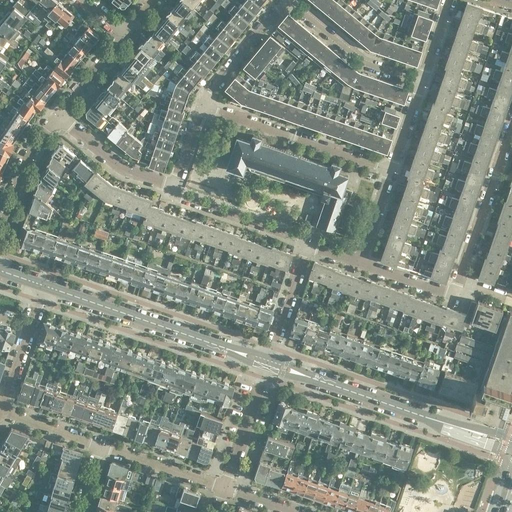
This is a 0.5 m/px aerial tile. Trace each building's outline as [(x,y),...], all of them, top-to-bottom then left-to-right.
[(17,0),(13,6),(15,7),(25,16),(28,13),(32,7),(38,0),(17,0)] [(38,0),(32,7),(37,12),(41,7),(48,12),(57,2),(55,0),(38,0)] [(174,6),(174,7),(186,17),(189,19),(195,11),(181,0),(178,0),(177,1),(178,2),(177,3),(175,3),(174,5),(174,6)] [(181,0),(193,9),(199,1),(198,0),(181,0)] [(245,0),(242,4),(254,13),(261,5),(260,5),(254,0),(245,0)] [(325,0),(320,6),(328,13),(338,0),(325,0)] [(348,4),(342,0),(338,0),(328,13),(335,19),(348,4)] [(417,0),(416,5),(425,8),(427,0),(417,0)] [(427,0),(425,8),(435,11),(438,0),(427,0)] [(223,1),(220,4),(226,9),(229,6),(223,1)] [(57,2),(48,12),(44,18),(48,21),(46,24),(49,27),(56,19),(65,8),(61,5),(61,4),(59,2),(57,2)] [(467,2),(464,12),(479,17),(481,13),(487,15),(488,14),(493,16),(494,12),(475,5),(473,5),(473,4),(467,2)] [(234,4),(231,8),(247,21),(254,13),(242,4),(239,8),(234,4)] [(348,4),(335,19),(343,25),(355,11),(348,4)] [(25,16),(15,7),(11,12),(9,10),(3,18),(16,29),(16,28),(18,30),(27,18),(25,16)] [(174,7),(173,7),(172,8),(170,8),(169,10),(169,12),(168,13),(168,12),(166,14),(179,25),(192,36),(195,32),(182,22),(186,17),(174,7)] [(65,8),(56,19),(52,24),(57,27),(60,23),(65,27),(72,18),(71,18),(73,15),(72,14),(72,13),(70,11),(69,11),(65,8)] [(233,15),(229,20),(241,29),(247,21),(231,8),(228,11),(233,15)] [(213,12),(209,9),(202,16),(207,20),(207,19),(210,16),(213,13),(213,12)] [(385,15),(379,10),(377,14),(383,18),(385,15)] [(355,11),(343,25),(350,32),(363,17),(355,11)] [(461,21),(493,32),(495,28),(484,25),(484,24),(477,22),(478,18),(479,17),(464,12),(461,21)] [(34,17),(28,13),(25,16),(27,18),(31,21),(34,17)] [(414,13),(410,22),(429,28),(432,19),(429,18),(429,17),(418,13),(418,14),(414,13)] [(161,22),(160,23),(173,33),(176,29),(179,31),(187,37),(187,38),(190,40),(190,41),(191,41),(194,38),(192,36),(179,25),(166,14),(164,17),(164,18),(162,18),(161,20),(161,22)] [(288,14),(276,28),(284,35),(296,20),(288,14)] [(363,17),(350,32),(358,38),(371,23),(363,17)] [(0,31),(13,40),(20,33),(16,29),(3,18),(0,21),(0,31)] [(221,20),(218,23),(235,37),(241,29),(229,20),(226,24),(221,20)] [(284,35),(291,42),(304,27),(296,20),(284,35)] [(493,32),(461,21),(457,30),(472,35),(474,31),(481,33),(492,36),(493,32)] [(71,27),(77,32),(92,44),(95,41),(96,41),(99,36),(95,33),(91,30),(88,27),(86,29),(84,31),(74,22),(71,27)] [(410,22),(407,32),(411,33),(411,34),(422,38),(422,37),(425,38),(429,28),(410,22)] [(155,29),(153,31),(175,49),(178,45),(169,38),(173,33),(160,23),(156,29),(155,29)] [(220,31),(216,35),(228,45),(235,37),(218,23),(215,27),(220,31)] [(371,23),(358,38),(368,46),(380,32),(377,30),(377,29),(371,23)] [(304,27),(291,42),(299,48),(311,33),(304,27)] [(22,35),(27,38),(31,33),(27,29),(22,35)] [(495,33),(501,35),(511,39),(511,33),(508,32),(507,33),(497,29),(495,33)] [(457,30),(454,39),(477,47),(481,49),(487,51),(488,47),(478,43),(478,42),(471,40),(472,35),(457,30)] [(0,43),(3,45),(6,40),(15,46),(17,43),(0,31),(0,43)] [(175,49),(153,31),(151,33),(152,33),(147,39),(159,49),(164,44),(167,46),(167,47),(172,51),(175,49)] [(65,35),(71,40),(86,52),(88,49),(90,49),(91,47),(91,45),(92,44),(77,32),(74,36),(68,32),(65,35)] [(380,32),(368,46),(371,49),(379,51),(385,33),(380,32)] [(202,36),(205,39),(222,53),(228,45),(216,35),(213,39),(208,35),(208,36),(204,33),(202,36)] [(319,39),(311,33),(299,48),(307,54),(319,39)] [(385,33),(379,51),(388,55),(394,36),(385,33)] [(41,36),(37,34),(32,41),(36,43),(41,36)] [(511,39),(501,35),(500,39),(505,41),(511,44),(510,49),(511,49),(511,39)] [(269,36),(263,44),(278,56),(285,48),(282,45),(272,37),(271,37),(269,36)] [(394,36),(388,55),(397,58),(404,40),(394,36)] [(141,43),(138,46),(153,57),(156,60),(158,61),(164,53),(159,49),(147,39),(146,39),(146,40),(144,40),(142,43),(141,43)] [(207,46),(203,51),(215,60),(222,53),(205,39),(203,42),(207,46)] [(319,39),(307,54),(314,60),(326,46),(319,39)] [(454,39),(451,48),(466,54),(468,49),(475,51),(480,53),(481,49),(477,47),(454,39)] [(72,47),(68,51),(79,60),(80,59),(82,59),(83,57),(83,56),(86,52),(71,40),(68,44),(72,47)] [(404,40),(397,58),(407,61),(413,43),(404,40)] [(0,56),(6,61),(8,58),(0,51),(0,49),(3,45),(0,43),(0,56)] [(413,43),(407,61),(416,64),(423,46),(413,43)] [(257,51),(271,64),(272,64),(278,56),(263,44),(257,51)] [(134,54),(133,55),(146,65),(150,68),(156,60),(153,57),(138,46),(136,49),(136,50),(134,52),(134,54)] [(326,46),(314,60),(322,67),(334,52),(326,46)] [(451,48),(448,57),(475,66),(481,68),(482,65),(472,61),(465,58),(466,54),(451,48)] [(56,49),(53,53),(72,68),(76,64),(77,65),(79,62),(79,61),(79,60),(68,51),(64,56),(56,49)] [(495,53),(500,55),(511,59),(511,49),(510,49),(509,53),(501,51),(496,50),(495,53)] [(48,54),(58,63),(54,68),(63,75),(64,75),(66,76),(66,75),(68,76),(69,74),(69,72),(72,68),(53,53),(51,51),(48,54)] [(195,51),(192,55),(209,68),(215,60),(203,51),(200,55),(195,51)] [(257,51),(250,59),(265,71),(271,64),(257,51)] [(488,55),(498,59),(498,60),(506,62),(504,67),(511,69),(511,59),(500,55),(495,53),(489,51),(488,55)] [(334,52),(322,67),(329,73),(342,59),(334,52)] [(128,61),(127,63),(143,76),(150,68),(146,65),(133,55),(134,56),(129,61),(128,61)] [(202,76),(209,68),(192,55),(189,58),(194,62),(191,66),(190,65),(190,66),(202,76)] [(0,56),(0,68),(3,64),(8,68),(11,64),(6,61),(0,56)] [(21,57),(17,63),(20,67),(21,66),(25,60),(21,57)] [(448,57),(445,67),(461,73),(462,72),(460,72),(462,67),(469,70),(469,69),(474,71),(475,66),(448,57)] [(244,66),(259,79),(265,71),(250,59),(244,66)] [(329,73),(337,80),(349,65),(342,59),(329,73)] [(172,63),(179,69),(196,83),(202,76),(190,66),(187,70),(179,63),(178,64),(174,60),(172,63)] [(125,66),(121,71),(135,83),(137,85),(141,80),(151,88),(154,85),(150,81),(143,76),(127,63),(125,65),(125,66)] [(181,77),(175,84),(189,91),(196,83),(179,69),(172,63),(170,65),(169,67),(173,70),(173,71),(176,73),(181,77)] [(36,70),(46,78),(57,87),(61,83),(62,83),(64,81),(63,79),(64,78),(62,76),(53,69),(47,64),(43,70),(39,67),(36,70)] [(340,76),(337,80),(343,85),(341,92),(339,98),(341,99),(347,100),(349,94),(352,85),(354,86),(355,86),(359,72),(357,71),(349,65),(340,76)] [(484,66),(483,70),(489,72),(511,79),(511,69),(504,67),(502,71),(495,69),(490,68),(484,66)] [(446,68),(443,77),(475,87),(476,83),(472,82),(467,80),(460,77),(461,73),(445,67),(446,68)] [(43,81),(40,85),(51,95),(51,94),(53,94),(54,92),(54,91),(57,87),(46,78),(36,70),(33,73),(43,81)] [(115,77),(113,78),(126,89),(133,81),(121,71),(120,71),(119,72),(118,72),(116,74),(116,76),(115,77)] [(359,72),(355,86),(354,86),(353,90),(363,94),(369,76),(359,72)] [(489,72),(487,76),(492,77),(492,78),(499,80),(498,85),(511,90),(511,79),(501,76),(489,72)] [(238,74),(225,89),(233,95),(245,80),(238,74)] [(369,76),(363,94),(373,97),(379,79),(369,76)] [(443,77),(440,86),(455,91),(457,86),(464,89),(473,91),(475,87),(443,77)] [(0,83),(4,87),(8,89),(10,85),(0,78),(0,83)] [(108,86),(107,87),(120,97),(122,99),(126,94),(124,92),(126,89),(113,78),(111,81),(111,82),(109,82),(108,84),(108,86)] [(19,83),(18,81),(17,81),(15,79),(8,89),(13,92),(19,83)] [(379,79),(373,97),(382,100),(388,82),(379,79)] [(245,80),(233,95),(241,102),(245,103),(250,89),(252,85),(251,85),(245,80)] [(25,81),(22,85),(28,90),(44,103),(47,99),(48,99),(50,97),(50,96),(51,95),(40,85),(35,82),(31,86),(25,81)] [(158,91),(165,94),(185,101),(189,91),(175,84),(170,81),(167,90),(164,89),(164,90),(159,88),(158,91)] [(315,87),(303,82),(302,86),(313,91),(315,87)] [(388,82),(382,100),(388,102),(386,106),(391,108),(392,104),(398,86),(392,83),(388,82)] [(250,89),(245,103),(254,106),(261,88),(252,85),(250,89)] [(484,86),(482,91),(494,95),(510,100),(510,98),(511,98),(511,97),(511,93),(511,90),(498,85),(496,90),(489,87),(489,88),(484,86)] [(313,91),(302,86),(300,90),(311,94),(313,91)] [(398,86),(392,104),(399,107),(400,106),(402,107),(408,89),(398,86)] [(440,86),(437,95),(452,100),(468,105),(469,101),(469,100),(461,97),(461,98),(454,96),(455,91),(440,86)] [(102,93),(101,95),(110,103),(114,106),(116,108),(120,111),(122,108),(123,108),(116,102),(120,97),(107,87),(106,89),(105,89),(103,91),(103,92),(103,93),(102,93)] [(158,91),(151,88),(146,93),(156,97),(157,96),(158,91)] [(261,88),(254,106),(263,110),(270,91),(261,88)] [(21,98),(35,110),(37,111),(38,110),(39,110),(41,108),(41,106),(44,103),(28,90),(21,98)] [(185,101),(165,94),(158,91),(157,96),(164,98),(170,100),(168,105),(183,110),(182,110),(185,101)] [(270,91),(263,110),(273,113),(279,95),(270,91)] [(482,91),(481,94),(486,96),(493,99),(491,103),(507,109),(509,102),(510,102),(509,102),(510,100),(494,95),(482,91)] [(35,110),(21,98),(20,97),(16,95),(14,98),(18,100),(17,101),(21,104),(18,109),(18,110),(30,118),(30,117),(31,117),(33,114),(33,113),(35,110)] [(94,102),(105,112),(107,113),(108,114),(114,106),(110,103),(101,95),(98,97),(99,97),(98,98),(97,98),(95,100),(95,102),(94,103),(94,102)] [(279,95),(273,113),(282,116),(289,98),(279,95)] [(437,95),(434,104),(449,109),(451,105),(458,107),(458,106),(466,109),(468,105),(437,95)] [(289,98),(282,116),(292,119),(298,101),(289,98)] [(131,107),(134,109),(137,106),(140,103),(137,100),(131,107)] [(298,101),(292,119),(301,123),(307,104),(298,101)] [(87,111),(86,111),(87,116),(88,116),(93,120),(93,122),(95,124),(96,123),(98,125),(102,128),(108,121),(105,118),(104,118),(101,116),(105,112),(94,102),(93,103),(90,106),(90,107),(87,111)] [(15,114),(12,118),(24,126),(24,125),(25,125),(27,123),(27,122),(30,118),(18,110),(18,109),(8,103),(5,107),(15,114)] [(433,103),(429,112),(444,117),(457,122),(458,117),(453,116),(446,113),(447,109),(449,110),(449,109),(434,104),(433,103)] [(476,109),(481,110),(504,118),(504,116),(505,116),(505,115),(507,109),(491,103),(490,108),(482,105),(482,106),(478,104),(476,109)] [(307,104),(301,123),(311,126),(317,108),(307,104)] [(161,109),(159,114),(179,121),(183,110),(168,105),(168,106),(167,111),(161,109)] [(469,110),(480,114),(479,115),(487,117),(485,122),(500,127),(503,121),(503,120),(504,118),(481,110),(470,107),(469,110)] [(317,108),(311,126),(320,129),(326,111),(317,108)] [(379,120),(385,122),(391,124),(396,125),(399,115),(396,114),(383,110),(381,109),(377,119),(379,120)] [(326,111),(320,129),(330,133),(336,114),(326,111)] [(429,112),(426,122),(441,127),(443,122),(450,125),(450,124),(455,126),(456,127),(455,131),(459,132),(462,123),(457,122),(444,117),(429,112)] [(179,121),(159,114),(158,118),(164,120),(162,126),(176,131),(179,121)] [(336,114),(330,133),(339,136),(345,117),(336,114)] [(108,121),(102,128),(101,129),(107,134),(118,121),(113,117),(111,117),(108,121)] [(345,117),(339,136),(348,139),(354,121),(345,117)] [(1,124),(6,127),(17,135),(21,130),(22,130),(24,128),(23,127),(24,126),(12,118),(9,123),(4,120),(1,124)] [(118,121),(107,134),(112,138),(112,139),(114,140),(115,140),(117,141),(127,129),(127,128),(118,121)] [(354,121),(348,139),(358,142),(364,124),(354,121)] [(466,121),(464,125),(469,127),(497,136),(498,134),(499,134),(498,133),(500,127),(485,122),(484,126),(476,124),(466,121)] [(426,122),(423,131),(445,138),(450,140),(451,137),(451,136),(446,135),(447,134),(440,131),(441,127),(426,122)] [(0,139),(14,144),(11,143),(14,139),(16,139),(17,136),(17,135),(6,127),(1,124),(0,126),(0,139)] [(364,124),(358,142),(367,146),(374,127),(364,124)] [(127,129),(117,141),(125,148),(135,137),(130,133),(134,128),(130,125),(127,129)] [(464,125),(463,129),(468,130),(473,132),(473,133),(480,135),(479,140),(494,145),(496,139),(497,139),(496,138),(497,136),(469,127),(464,125)] [(154,129),(153,133),(173,140),(176,131),(162,126),(160,131),(154,129)] [(374,127),(367,146),(377,149),(383,131),(374,127)] [(383,131),(377,149),(386,152),(391,139),(393,134),(383,131)] [(423,131),(420,140),(435,145),(437,140),(444,143),(444,142),(449,144),(450,140),(438,136),(423,131)] [(173,140),(153,133),(151,138),(157,140),(155,145),(169,150),(173,140)] [(250,142),(237,137),(226,167),(228,167),(228,168),(240,172),(241,172),(242,172),(243,168),(249,170),(250,169),(320,194),(327,196),(317,224),(334,230),(347,235),(350,228),(351,229),(359,207),(347,203),(351,191),(344,188),(345,186),(344,186),(347,176),(337,172),(340,165),(332,162),(330,167),(259,142),(260,138),(253,135),(250,142)] [(135,137),(125,148),(133,155),(136,156),(137,154),(140,155),(141,151),(141,150),(140,149),(139,149),(138,148),(142,144),(143,143),(144,141),(144,138),(143,137),(140,141),(135,137)] [(0,150),(10,154),(12,149),(13,149),(14,147),(13,146),(14,144),(0,139),(0,150)] [(420,140),(417,149),(439,157),(449,160),(451,156),(445,154),(440,153),(441,152),(433,150),(435,145),(420,140)] [(465,141),(464,145),(468,147),(476,149),(491,155),(492,152),(492,153),(493,152),(492,152),(494,145),(479,140),(477,144),(470,142),(470,143),(465,141)] [(52,154),(51,154),(52,155),(65,166),(65,165),(69,168),(78,157),(74,155),(72,153),(72,151),(70,150),(69,150),(63,146),(63,145),(58,145),(58,146),(55,150),(54,150),(52,154)] [(147,148),(146,153),(166,160),(169,150),(155,145),(153,151),(147,148)] [(462,149),(467,151),(474,154),(473,159),(488,164),(490,157),(491,157),(490,157),(491,155),(476,149),(468,147),(464,145),(462,149)] [(417,149),(414,158),(429,163),(430,159),(437,161),(438,161),(448,165),(449,160),(439,157),(417,149)] [(10,154),(0,150),(0,161),(6,164),(6,163),(7,162),(8,160),(8,159),(10,154)] [(166,160),(146,153),(145,157),(151,159),(150,162),(149,162),(148,165),(163,170),(166,160)] [(48,161),(46,164),(60,175),(65,166),(52,155),(51,156),(50,157),(49,159),(49,160),(48,161)] [(414,158),(411,167),(437,177),(439,173),(434,171),(427,168),(429,163),(414,158)] [(459,159),(457,163),(485,172),(485,171),(486,171),(486,170),(488,164),(473,159),(471,163),(464,160),(464,161),(459,159)] [(77,180),(80,177),(88,166),(80,160),(72,170),(76,174),(73,177),(77,180)] [(457,163),(456,167),(461,169),(468,172),(467,176),(481,182),(484,176),(485,175),(484,175),(485,172),(457,163)] [(46,167),(42,174),(55,185),(60,175),(46,164),(45,166),(46,167)] [(88,166),(80,177),(85,182),(94,171),(88,166)] [(411,167),(407,177),(409,177),(424,183),(424,182),(423,181),(424,177),(431,180),(431,179),(436,181),(437,177),(411,167)] [(94,171),(85,182),(84,183),(89,187),(88,189),(92,192),(93,191),(93,190),(103,178),(95,171),(95,172),(94,171)] [(39,179),(38,183),(53,195),(54,195),(51,193),(55,185),(42,174),(40,180),(39,179)] [(453,178),(451,181),(456,183),(463,185),(478,191),(481,182),(467,176),(465,181),(458,179),(457,179),(453,178)] [(409,177),(406,186),(428,194),(433,196),(434,192),(429,190),(430,189),(422,187),(424,183),(409,177)] [(93,190),(93,191),(104,200),(105,200),(112,185),(103,178),(93,190)] [(451,181),(450,185),(455,187),(455,188),(462,190),(460,194),(474,200),(478,191),(463,185),(456,183),(451,181)] [(36,187),(34,192),(47,203),(53,195),(38,183),(37,185),(37,187),(36,187)] [(112,185),(105,200),(118,204),(123,190),(112,185)] [(406,186),(403,195),(418,200),(419,196),(427,198),(436,201),(437,197),(433,196),(428,194),(406,186)] [(123,190),(118,204),(117,206),(122,207),(122,206),(126,207),(126,208),(127,209),(132,194),(123,191),(123,190)] [(33,198),(28,211),(40,215),(47,217),(47,218),(49,218),(52,208),(51,207),(51,206),(47,203),(34,192),(33,196),(33,198)] [(132,194),(127,209),(132,211),(132,212),(129,220),(133,222),(136,212),(142,197),(132,194)] [(446,196),(445,200),(471,209),(472,207),(473,206),(472,206),(474,200),(460,194),(459,199),(451,197),(446,196)] [(403,195),(400,204),(415,209),(431,214),(432,210),(423,208),(416,205),(418,200),(403,195)] [(142,197),(136,212),(133,222),(137,223),(138,219),(139,219),(140,215),(141,214),(145,215),(143,221),(143,222),(144,222),(150,206),(151,200),(142,197)] [(445,200),(444,204),(448,205),(448,206),(455,208),(454,213),(468,218),(470,212),(471,212),(471,211),(470,211),(471,209),(445,200)] [(501,210),(511,214),(511,203),(505,201),(504,201),(501,210)] [(400,204),(397,213),(412,218),(413,214),(420,217),(420,216),(425,218),(423,224),(427,226),(429,219),(431,214),(415,209),(400,204)] [(150,206),(144,222),(143,222),(143,223),(148,225),(148,223),(154,225),(159,209),(150,206)] [(162,230),(168,213),(164,212),(164,211),(159,209),(154,225),(158,227),(158,228),(162,230)] [(511,214),(501,210),(497,220),(511,225),(511,214)] [(23,224),(17,242),(19,243),(19,244),(22,245),(24,244),(29,246),(35,229),(32,227),(34,223),(37,224),(39,218),(46,220),(47,217),(40,215),(28,211),(23,224)] [(434,212),(433,216),(435,217),(439,218),(444,220),(451,222),(465,227),(466,225),(467,224),(466,224),(468,218),(454,213),(452,218),(445,215),(445,216),(434,212)] [(168,213),(162,230),(161,234),(159,238),(159,240),(163,241),(167,230),(172,231),(177,216),(168,213)] [(397,213),(394,222),(416,230),(421,232),(424,233),(425,229),(417,227),(417,226),(410,224),(412,218),(397,213)] [(177,216),(172,231),(177,233),(174,243),(173,247),(177,249),(178,244),(182,235),(187,220),(177,216)] [(439,218),(437,222),(442,224),(449,227),(448,231),(462,236),(465,227),(451,222),(444,220),(439,218)] [(191,221),(187,220),(182,235),(178,244),(177,249),(176,250),(180,251),(184,242),(186,236),(191,238),(197,221),(192,220),(191,221)] [(497,225),(495,229),(511,235),(511,225),(497,220),(496,225),(497,225)] [(197,221),(191,238),(192,238),(193,237),(197,238),(196,240),(201,242),(207,225),(197,221)] [(394,222),(390,232),(405,237),(407,233),(414,235),(414,234),(419,236),(421,232),(416,230),(394,222)] [(207,225),(201,242),(205,243),(205,241),(211,243),(216,228),(207,225)] [(226,231),(216,228),(211,243),(216,245),(215,246),(213,255),(217,256),(219,251),(220,246),(226,231)] [(35,229),(29,246),(33,248),(34,249),(37,250),(39,250),(42,251),(43,252),(46,253),(48,253),(52,254),(58,236),(35,229)] [(109,232),(97,229),(95,236),(107,239),(109,232)] [(511,235),(495,229),(492,239),(508,245),(510,240),(511,240),(511,238),(511,235)] [(140,233),(131,230),(131,231),(129,236),(138,239),(140,233)] [(220,246),(220,248),(224,249),(224,248),(228,249),(228,250),(230,251),(235,235),(226,231),(220,246)] [(432,236),(437,238),(459,245),(460,243),(460,242),(462,236),(448,231),(446,236),(439,233),(439,234),(434,232),(432,236)] [(390,232),(387,241),(402,246),(409,249),(414,250),(415,246),(411,245),(411,244),(404,242),(405,237),(390,232)] [(240,236),(235,235),(230,251),(234,253),(234,254),(238,256),(244,239),(239,238),(240,236)] [(58,236),(52,254),(56,255),(56,257),(59,258),(61,257),(64,258),(65,260),(68,261),(70,260),(73,261),(79,244),(58,236)] [(431,240),(436,242),(443,245),(442,249),(440,248),(440,249),(454,254),(456,255),(458,248),(459,248),(458,248),(459,245),(437,238),(432,236),(431,240)] [(253,242),(244,239),(238,256),(242,257),(243,256),(248,257),(253,242)] [(492,239),(489,249),(505,254),(511,256),(511,252),(508,251),(508,250),(506,250),(508,245),(492,239)] [(387,241),(384,250),(400,256),(400,255),(399,255),(401,251),(408,253),(413,255),(414,250),(409,249),(402,246),(387,241)] [(253,242),(248,257),(253,259),(253,260),(257,262),(263,246),(253,242)] [(79,244),(73,261),(78,263),(78,264),(81,265),(83,265),(87,266),(88,268),(90,269),(92,268),(96,269),(102,252),(79,244)] [(267,247),(263,246),(257,262),(261,263),(262,262),(267,264),(273,247),(267,246),(267,247)] [(273,247),(267,264),(268,264),(268,263),(272,264),(272,266),(273,266),(270,274),(273,275),(275,271),(277,266),(282,251),(273,247)] [(422,249),(421,253),(451,263),(452,261),(452,260),(454,254),(440,249),(438,254),(431,251),(431,252),(426,250),(422,249)] [(486,253),(485,257),(502,263),(503,259),(511,261),(511,256),(505,254),(489,249),(488,253),(486,253)] [(384,250),(381,259),(392,263),(397,265),(403,267),(408,268),(409,265),(404,263),(405,262),(398,260),(400,256),(384,250)] [(282,251),(277,266),(275,271),(273,275),(277,277),(279,272),(280,269),(281,269),(281,267),(286,269),(292,254),(282,251)] [(124,259),(102,252),(96,269),(99,270),(101,272),(103,273),(105,272),(109,273),(109,275),(112,276),(114,275),(118,277),(124,259)] [(419,256),(428,260),(435,263),(434,266),(433,266),(433,267),(448,272),(450,266),(451,266),(451,265),(450,265),(451,263),(421,253),(419,256)] [(485,257),(482,267),(499,273),(500,269),(499,268),(500,264),(501,265),(502,263),(485,257)] [(124,259),(118,277),(122,278),(123,280),(126,281),(128,280),(131,281),(132,283),(135,284),(136,283),(140,284),(146,267),(124,259)] [(314,261),(309,277),(314,279),(310,291),(313,292),(315,285),(317,281),(318,282),(324,265),(314,261)] [(146,267),(140,284),(144,286),(145,287),(148,288),(150,288),(153,289),(154,291),(157,291),(159,291),(162,292),(168,274),(170,269),(148,262),(146,267)] [(333,268),(324,265),(318,282),(323,283),(323,282),(327,283),(327,284),(328,285),(333,268)] [(419,268),(418,272),(423,274),(430,276),(445,281),(448,272),(433,267),(431,272),(425,269),(424,270),(419,268)] [(482,267),(478,277),(492,282),(493,280),(495,280),(496,281),(499,273),(482,267)] [(333,268),(328,285),(332,286),(330,292),(331,293),(327,304),(331,306),(333,298),(335,293),(336,289),(342,273),(338,271),(338,270),(333,268)] [(209,275),(204,273),(201,283),(206,285),(209,275)] [(336,289),(341,291),(342,290),(346,291),(351,276),(342,273),(336,289)] [(168,274),(162,292),(167,293),(167,295),(170,296),(172,295),(176,296),(176,298),(179,299),(181,298),(185,300),(191,281),(190,282),(168,274)] [(354,300),(355,296),(361,279),(351,276),(346,291),(351,293),(349,299),(350,299),(346,311),(349,313),(352,305),(354,300)] [(365,281),(361,279),(355,296),(360,297),(361,296),(365,298),(371,281),(366,279),(365,281)] [(191,281),(185,300),(186,300),(186,302),(189,302),(191,302),(194,303),(201,285),(191,281)] [(371,281),(365,298),(367,298),(368,297),(372,298),(365,318),(367,318),(369,319),(371,314),(380,284),(371,281)] [(380,284),(371,314),(375,315),(379,303),(380,303),(380,301),(385,303),(390,288),(380,284)] [(201,285),(194,303),(204,306),(205,308),(208,309),(210,308),(216,290),(201,285)] [(390,288),(385,303),(390,305),(385,321),(389,322),(391,317),(393,312),(400,291),(392,288),(390,288)] [(216,290),(210,308),(214,310),(215,311),(218,312),(219,312),(223,313),(224,314),(227,315),(229,315),(232,316),(238,298),(229,295),(230,292),(222,289),(221,293),(216,291),(217,290),(216,290)] [(400,291),(393,312),(396,313),(398,309),(404,311),(409,294),(400,291)] [(258,313),(254,323),(255,324),(255,323),(260,324),(260,325),(267,328),(273,309),(275,302),(277,297),(278,294),(274,293),(271,301),(267,299),(265,306),(261,304),(260,306),(258,313)] [(409,294),(404,311),(409,313),(408,314),(412,316),(413,316),(413,314),(418,298),(414,297),(414,296),(409,294)] [(238,298),(232,316),(236,317),(237,319),(240,320),(241,319),(245,320),(246,322),(249,323),(251,322),(254,323),(258,313),(260,306),(245,301),(246,297),(239,295),(238,298)] [(413,314),(413,316),(412,316),(409,327),(407,332),(412,333),(417,316),(422,317),(428,302),(418,298),(413,314)] [(462,324),(468,326),(469,323),(476,305),(477,302),(471,300),(466,314),(462,324)] [(478,326),(486,303),(478,300),(477,302),(476,305),(469,323),(478,326)] [(437,305),(428,302),(422,317),(427,319),(426,321),(431,322),(437,305)] [(486,329),(494,306),(486,303),(478,326),(486,329)] [(429,326),(428,330),(433,332),(436,322),(441,324),(447,307),(442,305),(441,306),(437,305),(432,321),(431,322),(429,326)] [(503,309),(494,306),(486,329),(495,332),(503,309)] [(447,307),(441,324),(443,324),(443,323),(447,324),(440,344),(444,346),(447,338),(450,327),(451,327),(451,326),(457,311),(447,307)] [(296,316),(290,334),(292,334),(291,336),(296,338),(297,336),(302,338),(308,320),(304,319),(307,313),(298,310),(296,316)] [(470,404),(474,405),(474,406),(473,409),(493,416),(494,413),(501,415),(506,401),(510,402),(511,397),(511,311),(507,310),(506,314),(504,314),(499,326),(501,326),(479,390),(475,389),(470,404)] [(457,311),(451,326),(451,327),(455,329),(456,327),(459,328),(459,327),(461,328),(462,324),(466,314),(457,311)] [(308,320),(302,338),(302,339),(306,341),(305,342),(311,344),(311,343),(324,347),(330,329),(308,322),(309,321),(308,320)] [(44,322),(37,341),(39,342),(39,343),(39,345),(45,347),(45,345),(46,345),(46,346),(51,348),(51,347),(58,327),(50,324),(49,322),(47,321),(45,322),(44,322)] [(9,348),(15,331),(11,330),(10,328),(7,327),(5,327),(0,325),(0,345),(7,348),(9,348)] [(378,330),(377,334),(383,336),(384,332),(386,328),(383,327),(379,326),(378,330)] [(60,327),(58,327),(51,347),(61,350),(67,352),(67,351),(74,332),(65,329),(65,327),(62,327),(60,327)] [(383,336),(382,337),(389,339),(392,330),(386,328),(384,332),(383,336)] [(330,329),(324,347),(325,347),(325,349),(329,350),(330,349),(340,352),(346,335),(330,329)] [(67,351),(96,361),(103,342),(102,342),(101,340),(99,339),(97,340),(80,334),(79,333),(77,332),(75,332),(74,332),(67,351)] [(346,335),(340,352),(342,353),(341,354),(346,356),(346,355),(357,358),(363,341),(346,335)] [(363,341),(357,358),(358,359),(358,360),(363,362),(363,361),(373,364),(379,347),(363,341)] [(103,342),(96,361),(107,365),(114,367),(126,372),(133,352),(131,352),(131,350),(128,349),(126,350),(115,346),(109,344),(108,342),(106,342),(104,342),(103,342)] [(379,347),(373,364),(378,365),(377,367),(383,368),(383,367),(395,371),(401,354),(379,347)] [(442,361),(444,356),(446,349),(440,347),(436,359),(442,361)] [(59,353),(55,365),(62,367),(67,352),(61,350),(60,354),(59,353)] [(135,353),(133,352),(126,372),(139,376),(159,383),(165,364),(165,363),(164,362),(161,361),(159,361),(141,355),(140,353),(137,353),(135,353)] [(401,354),(395,371),(399,373),(399,374),(404,376),(404,375),(417,379),(423,362),(401,354)] [(78,361),(75,370),(80,372),(84,362),(78,361)] [(423,362),(417,379),(417,380),(432,386),(438,368),(436,368),(437,367),(423,362)] [(159,383),(158,385),(169,389),(169,391),(180,396),(183,393),(189,396),(197,374),(195,374),(195,372),(192,371),(190,372),(185,370),(172,366),(171,364),(168,363),(166,364),(165,364),(160,381),(159,383)] [(93,370),(92,375),(100,378),(109,381),(113,371),(114,367),(107,365),(104,374),(102,373),(93,370)] [(91,375),(93,369),(84,366),(82,373),(85,374),(85,373),(91,375)] [(113,371),(109,381),(116,383),(119,373),(113,371)] [(441,381),(439,388),(438,391),(446,394),(447,391),(453,373),(445,371),(441,381)] [(18,396),(19,396),(20,398),(23,399),(24,398),(29,400),(38,373),(33,372),(30,382),(24,380),(18,396)] [(38,373),(29,400),(33,401),(33,403),(37,404),(38,403),(39,403),(46,385),(40,383),(43,375),(38,373)] [(461,376),(453,373),(447,391),(446,394),(454,396),(461,376)] [(189,396),(188,397),(201,402),(202,398),(209,379),(203,377),(203,375),(200,374),(198,375),(197,374),(189,396)] [(469,379),(461,376),(454,396),(462,399),(469,379)] [(51,387),(46,385),(39,403),(40,404),(41,405),(44,406),(45,405),(49,407),(56,385),(58,379),(54,377),(51,387)] [(211,379),(209,379),(202,398),(215,402),(221,383),(216,381),(215,379),(213,378),(211,379)] [(478,382),(469,379),(462,399),(469,402),(469,404),(474,406),(474,405),(470,404),(475,389),(478,382)] [(222,383),(221,383),(215,402),(220,404),(217,415),(223,417),(224,412),(233,387),(228,385),(227,383),(224,382),(222,383)] [(79,387),(70,414),(75,416),(75,417),(78,418),(80,417),(87,396),(81,394),(84,386),(80,384),(79,387)] [(56,385),(49,407),(54,408),(54,410),(58,411),(59,410),(66,392),(59,390),(60,387),(56,385)] [(66,392),(59,410),(61,411),(62,412),(64,413),(66,413),(70,414),(79,387),(75,385),(72,394),(66,392)] [(87,396),(80,417),(81,418),(82,420),(85,421),(87,420),(90,421),(101,391),(96,390),(93,398),(87,396)] [(101,391),(90,421),(95,423),(96,424),(99,425),(101,425),(107,406),(102,405),(106,393),(101,391)] [(162,394),(160,399),(165,400),(168,392),(166,391),(164,395),(162,394)] [(144,402),(146,396),(138,394),(136,399),(144,402)] [(117,412),(111,428),(116,430),(117,431),(120,432),(121,432),(122,432),(127,415),(122,414),(124,408),(123,408),(125,402),(121,400),(117,412)] [(279,401),(273,420),(275,420),(276,420),(280,422),(276,435),(279,437),(281,431),(286,433),(289,425),(306,431),(312,413),(306,411),(306,413),(290,407),(290,405),(279,401)] [(107,406),(101,425),(102,425),(103,427),(106,428),(107,427),(111,428),(117,412),(113,410),(113,408),(107,406)] [(201,411),(201,412),(200,412),(199,415),(197,423),(196,423),(196,424),(205,427),(218,431),(222,419),(201,411)] [(318,415),(312,413),(306,431),(315,434),(309,449),(315,451),(319,440),(318,440),(319,436),(339,443),(345,424),(339,422),(339,424),(317,417),(318,415)] [(127,415),(122,432),(123,432),(123,434),(126,435),(128,434),(133,436),(138,419),(133,417),(134,416),(128,414),(127,415)] [(160,427),(155,443),(159,444),(159,446),(162,447),(164,446),(165,446),(173,423),(167,421),(168,418),(164,416),(162,422),(160,427)] [(138,419),(133,436),(137,437),(138,439),(141,440),(142,439),(144,439),(150,421),(144,419),(143,421),(138,419)] [(150,421),(144,439),(144,440),(145,441),(148,442),(149,441),(155,443),(160,427),(155,425),(156,423),(150,421)] [(173,423),(165,446),(166,447),(166,448),(169,449),(171,449),(175,450),(182,428),(178,427),(179,425),(173,423)] [(355,427),(345,424),(339,443),(361,450),(366,433),(354,429),(355,427)] [(182,428),(175,450),(180,452),(180,453),(183,454),(185,453),(186,454),(191,437),(194,430),(183,427),(182,428)] [(204,437),(197,457),(205,460),(206,461),(209,459),(213,447),(218,431),(205,427),(202,436),(204,437)] [(29,434),(11,428),(9,432),(8,431),(5,436),(6,436),(6,437),(21,446),(25,448),(31,437),(38,442),(38,441),(45,445),(46,440),(29,433),(29,434)] [(360,453),(357,459),(361,461),(365,451),(383,458),(389,441),(385,440),(386,438),(371,433),(370,435),(366,433),(361,450),(360,453)] [(191,437),(186,454),(187,454),(187,456),(190,456),(192,456),(197,457),(204,437),(202,436),(199,435),(197,438),(192,437),(192,438),(191,437)] [(268,435),(264,447),(275,451),(291,456),(292,454),(291,454),(295,444),(285,440),(268,435)] [(2,446),(1,447),(16,456),(21,446),(6,437),(6,438),(5,440),(4,442),(3,441),(0,445),(2,446)] [(63,457),(61,463),(76,468),(77,467),(78,466),(79,464),(78,462),(81,452),(64,446),(59,445),(46,440),(45,444),(45,445),(41,457),(42,457),(47,459),(50,448),(62,451),(61,456),(63,457)] [(389,441),(383,458),(393,462),(392,466),(403,470),(411,447),(399,443),(399,444),(389,441)] [(0,458),(16,468),(21,459),(16,456),(1,447),(0,449),(0,458)] [(255,474),(256,478),(256,477),(265,480),(272,460),(275,451),(264,447),(259,463),(255,474)] [(328,451),(326,460),(332,462),(335,454),(328,451)] [(37,455),(32,463),(37,466),(40,457),(37,455)] [(354,469),(357,459),(353,458),(351,457),(347,467),(352,469),(354,469)] [(0,471),(12,478),(14,479),(17,475),(13,473),(16,468),(0,458),(0,471)] [(272,460),(265,480),(270,482),(270,484),(273,485),(275,484),(280,486),(281,483),(285,472),(286,469),(276,466),(277,462),(272,460)] [(297,475),(292,490),(297,492),(296,493),(302,495),(302,494),(303,494),(308,479),(302,477),(307,462),(302,461),(300,466),(298,475),(297,475)] [(109,469),(108,473),(125,478),(130,480),(133,469),(128,467),(112,462),(111,463),(110,464),(109,467),(109,469)] [(61,463),(57,474),(73,478),(75,477),(75,475),(75,473),(76,468),(61,463)] [(283,484),(282,487),(287,488),(286,489),(291,491),(292,490),(297,475),(291,473),(293,468),(294,466),(289,464),(288,466),(282,484),(283,484)] [(37,467),(31,477),(38,479),(41,469),(39,468),(37,467)] [(346,467),(344,473),(350,475),(352,469),(347,467),(346,467)] [(368,474),(375,476),(377,470),(370,467),(368,474)] [(394,483),(398,484),(402,472),(398,470),(394,483)] [(0,483),(4,486),(7,488),(12,478),(0,471),(0,483)] [(52,472),(49,482),(54,483),(54,484),(70,489),(70,488),(71,487),(72,485),(72,484),(73,478),(57,474),(52,472)] [(106,479),(105,483),(126,490),(129,491),(132,480),(130,480),(125,478),(108,473),(106,475),(105,477),(106,479)] [(27,486),(31,477),(27,475),(22,483),(27,486)] [(157,478),(151,476),(148,486),(153,487),(156,479),(157,478)] [(331,478),(328,486),(323,501),(327,502),(327,504),(332,505),(333,504),(339,489),(333,487),(335,479),(331,478)] [(153,487),(153,490),(157,491),(160,492),(163,482),(156,479),(153,487)] [(308,479),(303,494),(307,495),(307,497),(312,498),(312,497),(313,497),(318,482),(308,479)] [(318,482),(313,497),(317,499),(317,500),(322,502),(322,500),(323,501),(328,486),(318,482)] [(103,489),(102,493),(118,499),(118,498),(128,502),(129,497),(124,496),(126,490),(105,483),(105,484),(103,485),(102,488),(103,489)] [(339,489),(333,504),(334,505),(334,506),(338,507),(339,506),(343,508),(349,493),(351,487),(351,486),(341,483),(339,489)] [(385,488),(384,490),(390,492),(392,485),(386,483),(385,488)] [(70,489),(54,484),(51,494),(52,494),(67,499),(68,498),(69,496),(68,494),(70,489)] [(178,485),(175,497),(196,503),(198,499),(199,499),(201,494),(199,494),(200,492),(184,487),(178,485)] [(349,493),(343,508),(344,508),(344,509),(349,511),(349,510),(354,511),(361,491),(351,487),(349,493)] [(361,489),(361,491),(354,511),(364,511),(369,500),(371,492),(361,489)] [(50,501),(48,506),(63,511),(63,510),(65,509),(65,507),(65,505),(67,499),(52,494),(51,494),(48,493),(38,490),(36,496),(42,498),(47,500),(50,501)] [(99,504),(115,509),(124,511),(128,511),(130,507),(117,503),(118,499),(102,493),(102,494),(100,495),(99,498),(100,500),(99,504)] [(13,499),(11,502),(16,505),(17,503),(21,496),(18,494),(15,500),(13,499)] [(180,498),(176,509),(186,511),(193,511),(195,509),(196,510),(197,505),(196,504),(196,503),(180,498)] [(379,503),(376,511),(392,511),(396,501),(388,498),(386,505),(379,503)] [(369,500),(364,511),(376,511),(379,503),(369,500)] [(44,511),(62,511),(63,511),(48,506),(40,504),(35,502),(29,501),(27,507),(38,510),(44,511)]
